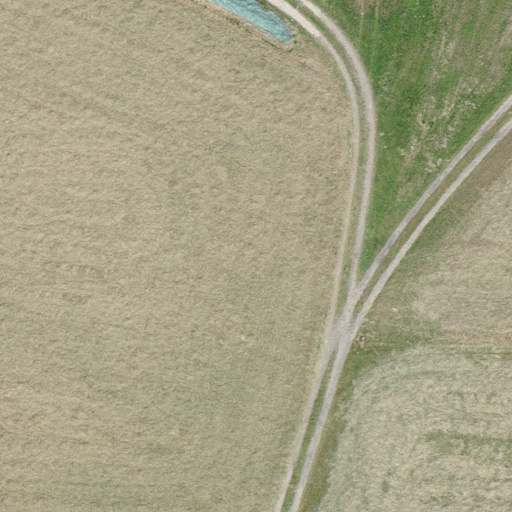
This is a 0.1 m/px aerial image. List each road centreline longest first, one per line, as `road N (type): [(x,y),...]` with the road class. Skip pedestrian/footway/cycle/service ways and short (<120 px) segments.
road 1 (track): [(289,511),(327,405),(454,171),(511,112)]
road 2 (track): [(327,405),(368,189),(355,41),(290,0)]
